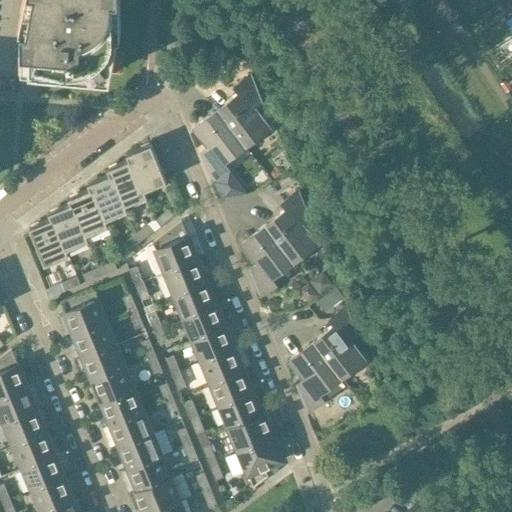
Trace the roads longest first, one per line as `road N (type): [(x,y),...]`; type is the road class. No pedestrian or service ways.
road 1 (residential): [(153,98),(331,511)]
road 2 (residential): [(108,511),(0,263)]
road 3 (residential): [(153,98),(0,214)]
